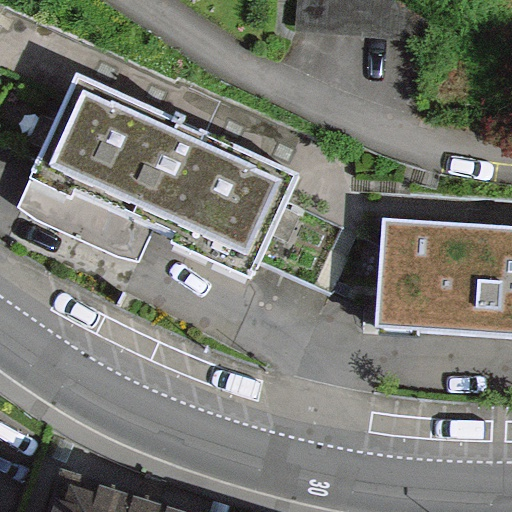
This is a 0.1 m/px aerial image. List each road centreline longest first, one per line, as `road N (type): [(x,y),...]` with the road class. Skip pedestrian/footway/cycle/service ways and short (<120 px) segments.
road 1 (residential): [(511,495),(345,475),(190,441),(94,398),(0,331)]
road 2 (residential): [(511,150),(386,130),(268,86),(134,0)]
